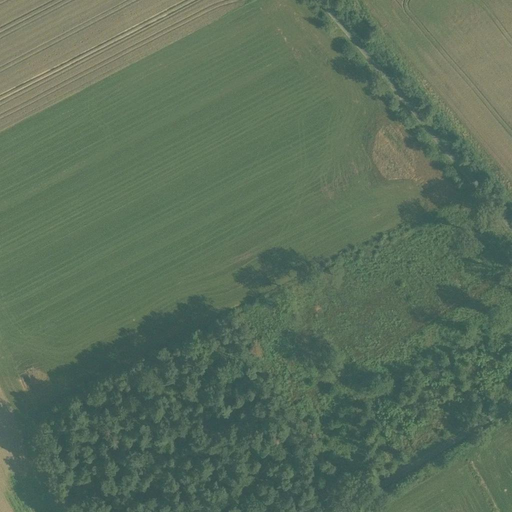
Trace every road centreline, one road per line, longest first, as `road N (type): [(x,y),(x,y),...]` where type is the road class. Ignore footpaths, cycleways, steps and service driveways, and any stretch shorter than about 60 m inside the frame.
road 1 (unclassified): [(324,0),(511,226)]
road 2 (unclassified): [(511,405),(339,511)]
